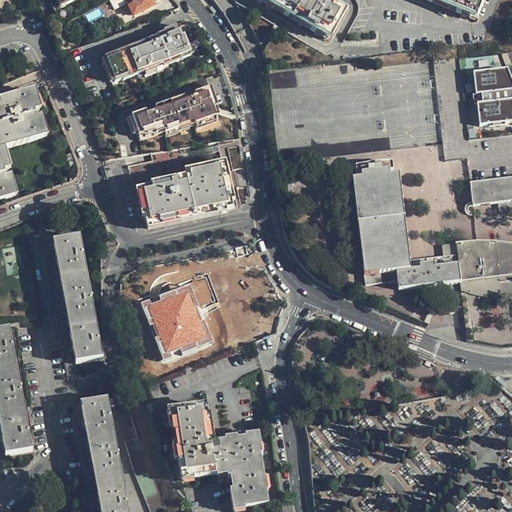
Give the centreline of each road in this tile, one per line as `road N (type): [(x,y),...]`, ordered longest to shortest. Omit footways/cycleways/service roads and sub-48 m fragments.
road 1 (tertiary): [(308,293),(270,243),(245,87),(191,0)]
road 2 (residential): [(302,511),(282,369),(308,293)]
road 3 (tertiary): [(511,364),(440,348),(308,293)]
road 4 (residential): [(0,39),(20,33),(40,42),(97,187)]
road 5 (unknown): [(511,160),(478,163),(460,152),(442,64)]
